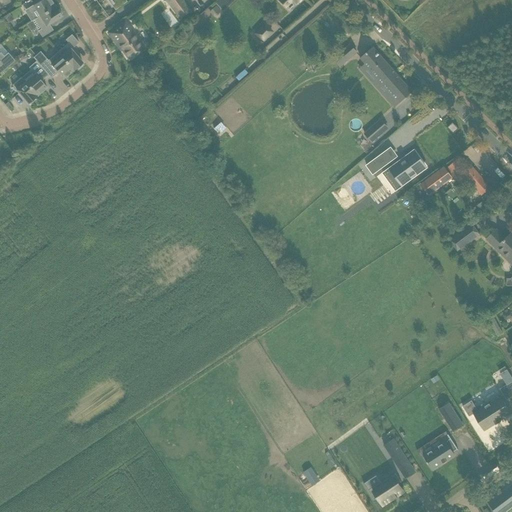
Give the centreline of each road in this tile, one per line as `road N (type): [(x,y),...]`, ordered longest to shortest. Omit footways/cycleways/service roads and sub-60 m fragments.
road 1 (tertiary): [(511,162),(350,0)]
road 2 (residential): [(68,0),(101,50),(103,68),(51,113),(5,124),(0,117)]
